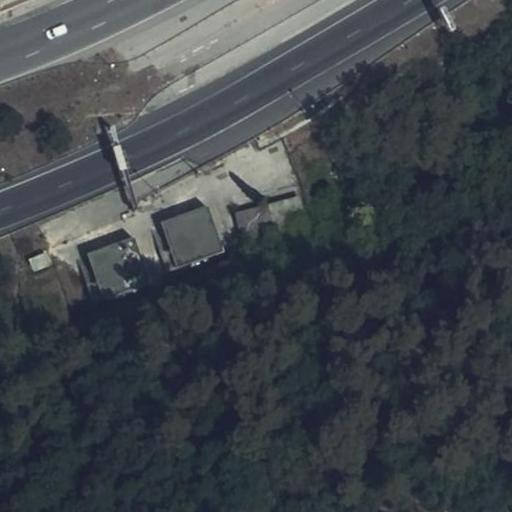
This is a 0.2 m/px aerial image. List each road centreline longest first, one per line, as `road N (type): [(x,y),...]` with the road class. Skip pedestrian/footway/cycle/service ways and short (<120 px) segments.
road 1 (motorway): [(0,211),(219,116),(419,0)]
road 2 (motorway): [(128,0),(0,54)]
